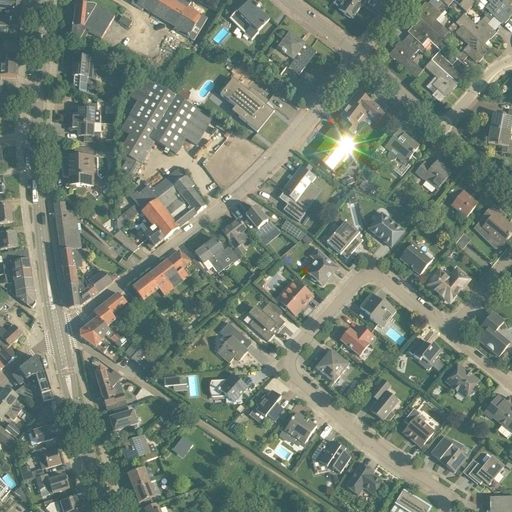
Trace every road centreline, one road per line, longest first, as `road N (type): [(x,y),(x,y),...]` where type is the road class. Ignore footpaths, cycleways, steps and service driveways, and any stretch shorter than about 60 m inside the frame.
road 1 (residential): [(58,333),(273,159),(359,57)]
road 2 (residential): [(444,511),(440,500),(366,448),(283,367),(350,289),(367,282)]
road 3 (secondary): [(58,333),(35,171),(42,0)]
road 4 (residential): [(245,453),(58,333)]
road 5 (secondary): [(108,511),(58,333)]
